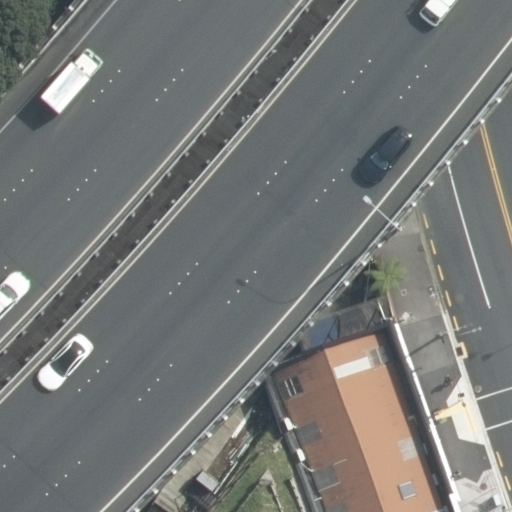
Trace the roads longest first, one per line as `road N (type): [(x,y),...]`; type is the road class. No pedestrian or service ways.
road 1 (motorway): [(408,0),(149,307),(0,455)]
road 2 (motorway): [(0,259),(77,182),(227,0)]
road 3 (secondary): [(511,235),(456,0)]
